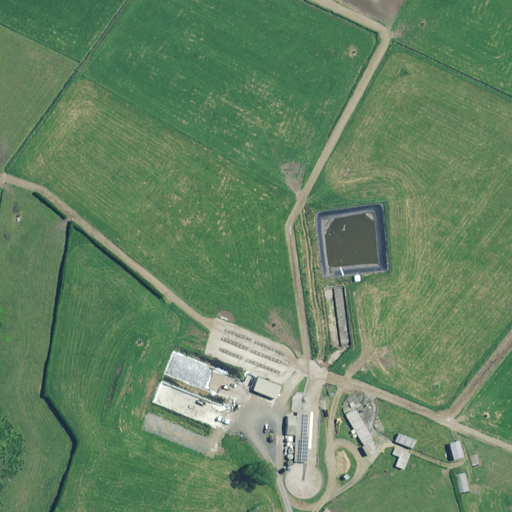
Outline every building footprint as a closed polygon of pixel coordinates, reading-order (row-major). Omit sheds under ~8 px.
[(278,387),(256,378),(251,391),(273,399),(278,387)] [(364,457),(374,451),(369,442),(370,441),(362,427),(364,426),(352,404),(341,410),(351,430),(348,431),(350,434),(354,432),(361,445),(358,447),(364,457)] [(305,463),(307,412),(294,411),(294,416),(285,416),(284,435),(293,435),(292,463),(305,463)] [(439,430),(432,425),(429,429),(436,434),(439,430)] [(413,440),(396,434),(393,442),(395,443),(390,454),(397,457),(393,467),(402,470),(413,440)] [(460,458),(456,441),(447,443),(451,460),(460,458)] [(480,464),(477,454),(470,456),(473,466),(480,464)] [(470,491),(465,473),(456,475),(461,494),(470,491)]
